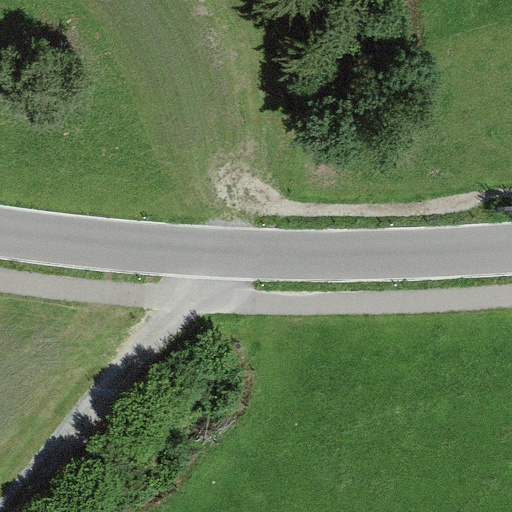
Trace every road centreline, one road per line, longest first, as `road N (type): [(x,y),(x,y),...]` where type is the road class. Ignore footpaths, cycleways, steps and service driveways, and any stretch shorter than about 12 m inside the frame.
road 1 (tertiary): [(511,248),(312,257),(0,231)]
road 2 (track): [(189,252),(184,300),(4,511)]
